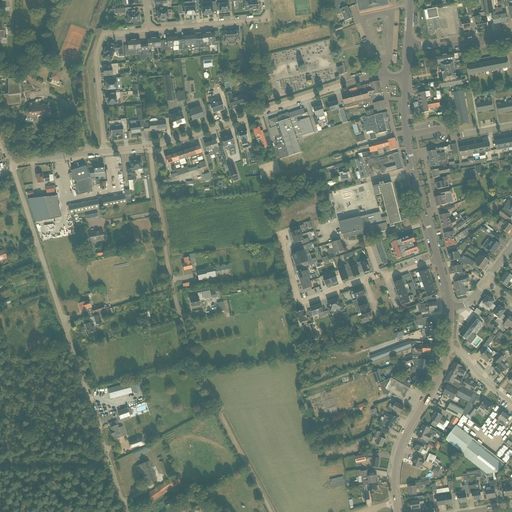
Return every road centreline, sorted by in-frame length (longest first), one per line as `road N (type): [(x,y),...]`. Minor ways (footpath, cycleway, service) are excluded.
road 1 (residential): [(270,511),(181,325),(150,145)]
road 2 (unclassified): [(125,511),(11,162)]
road 3 (residential): [(150,145),(359,78),(405,77)]
road 4 (secondary): [(396,502),(402,444),(447,346)]
road 5 (residential): [(104,151),(95,56),(103,34),(148,29)]
road 6 (residential): [(148,29),(266,19),(265,0)]
road 7 (residential): [(364,278),(300,301),(279,235)]
road 8 (secondary): [(437,259),(406,135)]
